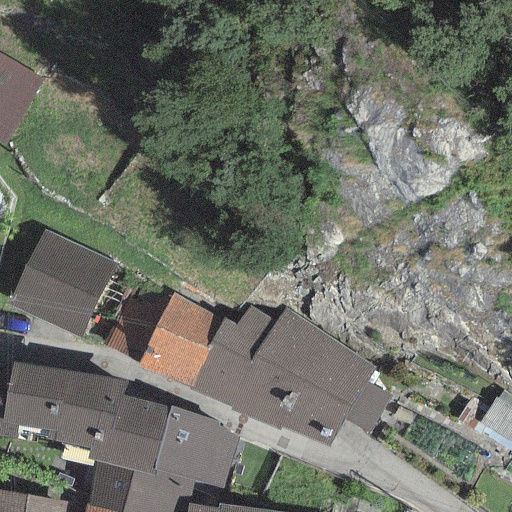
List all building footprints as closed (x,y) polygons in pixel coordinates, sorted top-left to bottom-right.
[(0,142),(5,145),(42,80),(0,55),(0,142)] [(117,263),(42,229),(7,305),(81,339),(117,263)] [(136,367),(190,389),(220,320),(171,293),(129,302),(105,347),(138,363),(136,367)] [(280,426),(326,337),(284,310),(276,321),(249,307),(234,327),(222,317),(220,320),(190,389),(231,406),(229,410),(278,432),(280,426)] [(375,366),(326,337),(280,426),(329,447),(343,420),(368,432),(388,395),(365,384),(375,366)] [(11,362),(10,366),(0,416),(0,421),(17,425),(41,429),(39,439),(53,441),(68,372),(11,362)] [(0,435),(15,438),(17,425),(0,421),(0,416),(10,366),(0,364),(0,435)] [(125,384),(68,372),(53,441),(87,448),(85,461),(95,463),(154,476),(169,407),(122,397),(125,384)] [(219,422),(169,407),(154,476),(95,463),(85,506),(120,511),(185,511),(187,505),(217,508),(218,504),(238,435),(216,426),(219,422)] [(62,511),(64,499),(0,490),(0,511),(62,511)]
